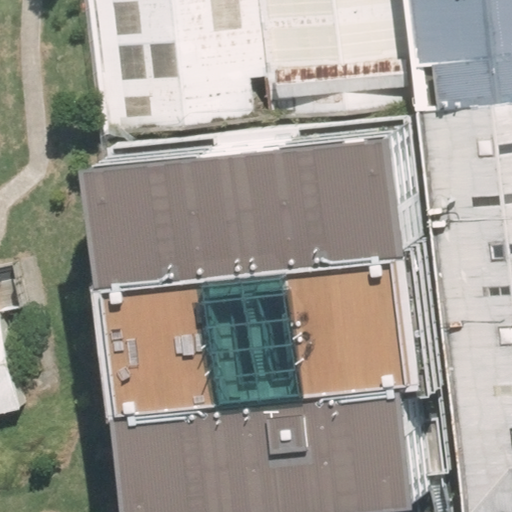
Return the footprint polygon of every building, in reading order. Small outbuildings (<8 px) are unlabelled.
[(171,0),(183,118),(361,102),(351,0),(171,0)] [(362,0),(370,77),(511,63),(511,19),(510,0),(362,0)] [(511,511),(511,100),(416,110),(451,465),(455,511),(511,511)] [(416,110),(121,149),(153,492),(451,465),(416,110)] [(0,274),(0,408),(39,400),(12,272),(0,274)]
